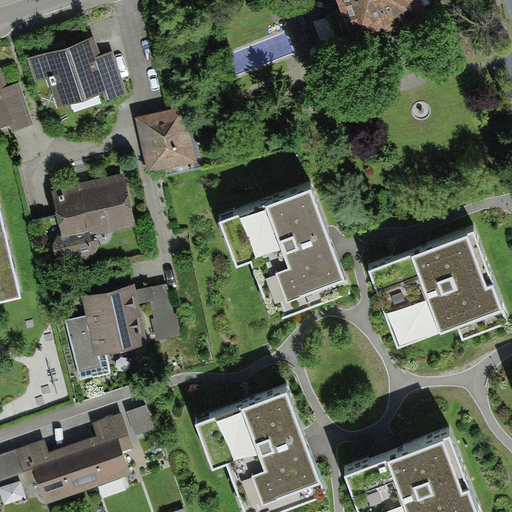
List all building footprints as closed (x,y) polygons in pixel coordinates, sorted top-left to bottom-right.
[(341,0),(354,34),(422,9),(418,0),(341,0)] [(93,39),(30,57),(36,75),(49,71),(58,102),(106,87),(108,93),(123,88),(111,49),(98,53),(93,39)] [(0,79),(0,124),(11,121),(13,127),(27,122),(16,83),(2,87),(0,79)] [(181,109),(139,119),(151,168),(193,158),(181,109)] [(122,174),(51,191),(61,233),(132,217),(122,174)] [(345,283),(309,185),(237,212),(272,310),(345,283)] [(0,199),(0,303),(24,297),(0,199)] [(498,300),(471,229),(371,267),(399,338),(498,300)] [(144,343),(133,287),(86,296),(90,314),(68,319),(79,376),(109,370),(105,350),(144,343)] [(320,482),(284,387),(214,414),(251,509),(320,482)] [(72,444),(87,483),(126,468),(118,444),(128,440),(118,413),(94,422),(98,435),(72,444)] [(447,428),(350,466),(367,511),(447,511),(476,501),(447,428)] [(48,497),(87,483),(72,444),(46,454),(41,441),(15,451),(24,478),(39,472),(48,497)]
